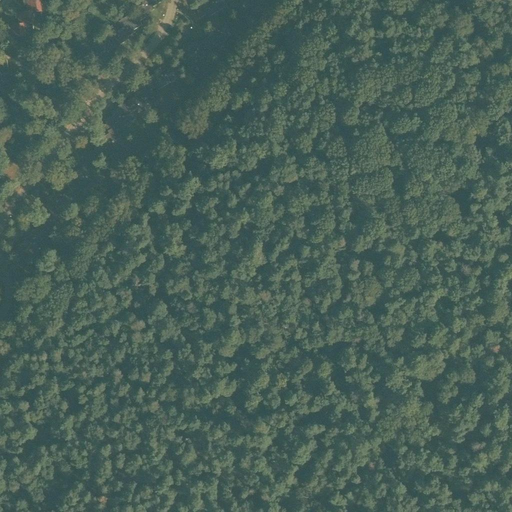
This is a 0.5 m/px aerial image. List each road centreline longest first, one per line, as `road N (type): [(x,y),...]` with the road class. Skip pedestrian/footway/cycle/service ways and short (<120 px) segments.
road 1 (track): [(0,370),(315,0)]
road 2 (track): [(138,211),(460,495)]
road 3 (residential): [(170,0),(146,51),(89,105),(0,222)]
